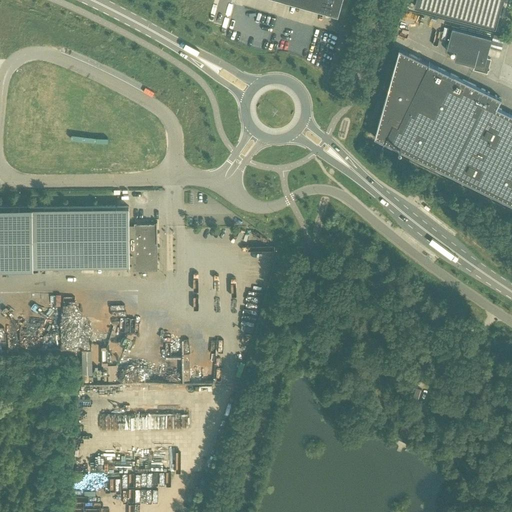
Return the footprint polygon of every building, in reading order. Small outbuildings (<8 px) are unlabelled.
[(282,0),(338,16),(342,0),(282,0)] [(443,15),(447,0),(423,0),(421,9),(443,15)] [(405,23),(401,32),(424,42),(428,34),(405,23)] [(489,70),(490,67),(489,67),(491,58),(487,57),(492,38),(453,28),(447,48),(457,50),(454,60),(475,65),(473,69),(488,73),(488,70),(489,70)] [(494,34),(490,50),(501,53),(505,37),(494,34)] [(374,137),(389,144),(511,203),(511,114),(497,107),(502,98),(468,81),(429,62),(399,48),(374,137)] [(156,223),(134,223),(134,225),(129,225),(129,206),(33,207),(33,206),(0,206),(0,266),(33,266),(33,265),(129,264),(129,262),(132,262),(132,270),(158,269),(158,259),(157,221),(156,221),(156,223)] [(412,438),(416,429),(403,424),(399,433),(412,438)] [(101,452),(109,452),(110,442),(101,442),(101,452)] [(124,467),(143,467),(143,459),(139,459),(139,449),(124,450),(124,467)] [(162,498),(170,487),(164,482),(156,493),(162,498)]
